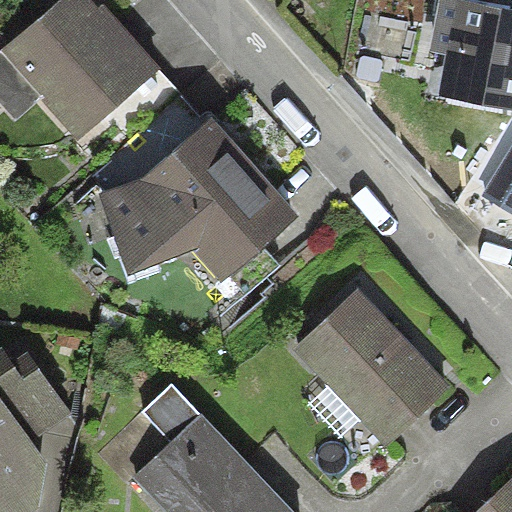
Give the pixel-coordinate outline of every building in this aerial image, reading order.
[(90,0),(54,0),(0,49),(0,64),(77,149),(159,75),(90,0)] [(511,7),(463,0),(447,0),(440,45),(456,47),(448,95),(511,105),(511,7)] [(140,177),(104,197),(132,272),(190,250),(218,285),(294,226),(210,120),(140,177)] [(511,146),(481,196),(511,214),(511,146)] [(362,286),(290,349),(384,454),(455,391),(362,286)] [(0,511),(35,511),(37,511),(47,473),(30,451),(74,420),(34,368),(17,381),(4,364),(0,367),(0,511)] [(296,511),(203,419),(133,482),(159,511),(296,511)] [(511,511),(511,468),(465,511),(511,511)]
